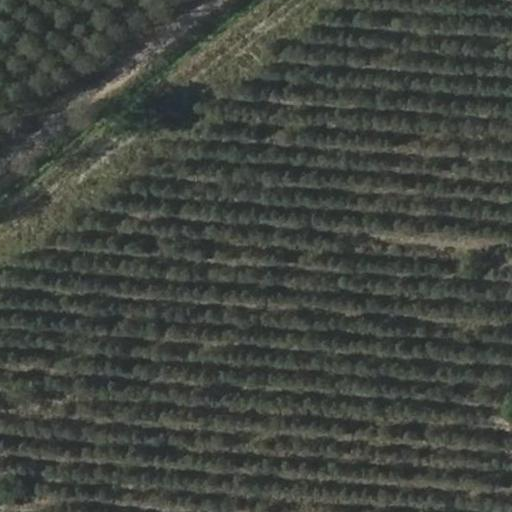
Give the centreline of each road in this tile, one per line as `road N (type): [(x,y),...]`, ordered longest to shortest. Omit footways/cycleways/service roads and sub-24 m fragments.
road 1 (track): [(313,0),(0,242)]
road 2 (track): [(204,0),(0,159)]
